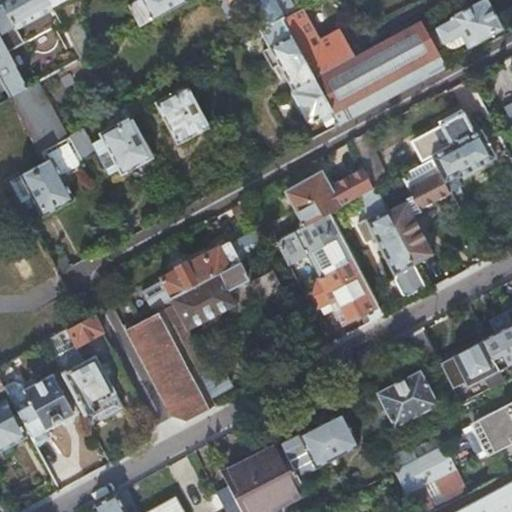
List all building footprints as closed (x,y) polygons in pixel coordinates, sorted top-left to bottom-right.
[(0,5),(0,36),(12,31),(19,44),(61,21),(49,0),(6,0),(6,1),(5,3),(0,5)] [(49,0),(61,21),(81,57),(92,51),(76,21),(79,19),(69,0),(49,0)] [(137,0),(129,5),(140,25),(185,0),(137,0)] [(503,30),(486,0),(485,0),(451,18),(450,16),(444,20),(446,24),(438,29),(447,46),(449,48),(450,49),(452,49),(454,49),(455,48),(467,42),(470,48),(503,30)] [(282,19),(314,78),(354,57),(340,31),(321,42),(302,8),(282,19)] [(422,20),(426,28),(433,24),(429,17),(422,20)] [(312,121),(332,111),(314,78),(282,19),(261,30),(270,47),(263,51),(273,68),(280,64),(293,88),(292,90),(292,91),(308,121),(311,122),(312,121)] [(332,111),(340,125),(448,67),(426,28),(422,20),(354,57),(314,78),(332,111)] [(0,36),(0,39),(6,51),(19,44),(12,31),(0,36)] [(0,80),(9,97),(26,88),(6,51),(0,39),(0,80)] [(180,74),(124,105),(130,116),(156,103),(178,143),(208,126),(180,74)] [(26,88),(9,97),(38,152),(67,136),(36,82),(26,88)] [(152,157),(130,116),(99,133),(102,138),(118,168),(121,173),(152,157)] [(83,127),(69,135),(83,161),(97,154),(92,144),(83,127)] [(458,143),(433,156),(448,184),(496,158),(482,130),(470,136),(468,134),(457,141),(458,143)] [(67,136),(38,152),(44,162),(9,181),(20,203),(30,197),(41,217),(73,200),(62,178),(86,165),(83,161),(69,135),(67,136)] [(350,142),(364,168),(374,188),(386,181),(362,136),(350,142)] [(92,144),(97,154),(108,174),(118,168),(102,138),(92,144)] [(433,156),(400,174),(411,197),(385,209),(415,265),(434,255),(414,216),(421,212),(419,209),(452,192),(448,184),(433,156)] [(286,191),(304,225),(329,212),(339,206),(361,195),(374,188),(364,168),(329,187),(321,172),(286,191)] [(408,297),(426,287),(415,265),(385,209),(374,188),(361,195),(370,213),(363,217),(364,218),(364,219),(373,234),(395,276),(396,275),(397,276),(395,280),(403,295),(407,296),(408,297)] [(304,225),(275,241),(290,269),(316,255),(327,276),(319,280),(311,299),(314,306),(318,311),(336,302),(348,323),(366,315),(370,323),(383,316),(329,212),(304,225)] [(364,219),(364,218),(356,222),(365,238),(373,234),(364,219)] [(159,276),(171,297),(230,265),(239,260),(241,259),(264,247),(257,233),(255,229),(231,242),(230,240),(220,245),(219,244),(159,276)] [(267,245),(264,247),(241,259),(244,266),(248,264),(252,270),(273,258),(267,245)] [(230,265),(171,297),(188,330),(235,304),(228,292),(248,280),(242,269),(243,267),(239,260),(230,265)] [(251,284),(261,303),(285,290),(275,271),(251,284)] [(171,297),(155,305),(158,312),(131,327),(128,321),(121,325),(171,418),(185,423),(215,407),(210,398),(221,392),(208,368),(188,330),(171,297)] [(103,332),(94,315),(66,329),(76,347),(103,332)] [(447,347),(434,323),(421,330),(434,354),(447,347)] [(511,363),(511,324),(482,340),(483,342),(498,371),(511,363)] [(434,354),(421,330),(409,336),(422,361),(434,354)] [(498,371),(483,342),(453,358),(468,387),(498,371)] [(95,355),(61,374),(82,414),(102,403),(100,400),(115,392),(95,355)] [(208,368),(221,392),(231,386),(218,362),(208,368)] [(377,394),(394,427),(437,405),(419,372),(377,394)] [(3,386),(30,436),(43,429),(44,431),(74,414),(52,374),(24,390),(21,384),(13,381),(3,386)] [(360,404),(377,437),(394,427),(377,394),(360,404)] [(511,402),(476,420),(492,451),(493,453),(511,444),(508,436),(511,434),(511,402)] [(0,450),(26,437),(14,415),(12,415),(7,406),(0,410),(0,450)] [(281,444),(297,477),(358,445),(341,412),(299,433),(299,434),(281,444)] [(488,453),(492,451),(476,420),(473,422),(472,428),(473,433),(474,437),(476,442),(480,447),(485,451),(488,453)] [(395,471),(407,495),(455,469),(437,432),(428,437),(435,451),(395,471)] [(221,474),(240,511),(267,511),(306,493),(297,477),(281,444),(221,474)] [(434,503),(437,508),(467,493),(460,478),(440,488),(445,497),(434,503)] [(511,511),(511,482),(456,511),(511,511)] [(153,511),(125,511),(116,494),(94,506),(97,511),(184,511),(178,499),(153,511)]
